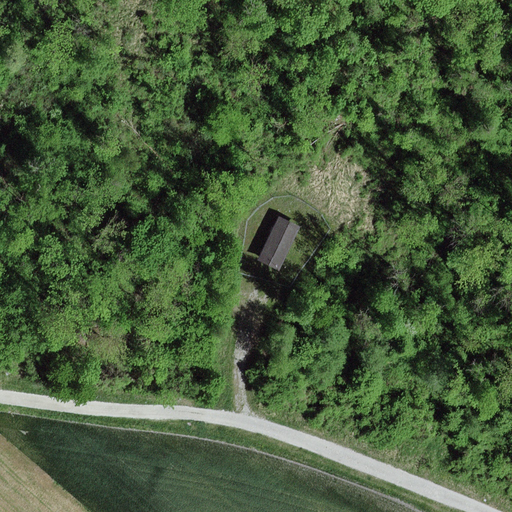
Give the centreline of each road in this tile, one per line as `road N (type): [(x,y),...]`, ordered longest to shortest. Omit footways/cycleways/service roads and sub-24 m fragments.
road 1 (track): [(0,394),(253,422),(482,511)]
road 2 (track): [(252,422),(238,399),(239,362),(257,289)]
